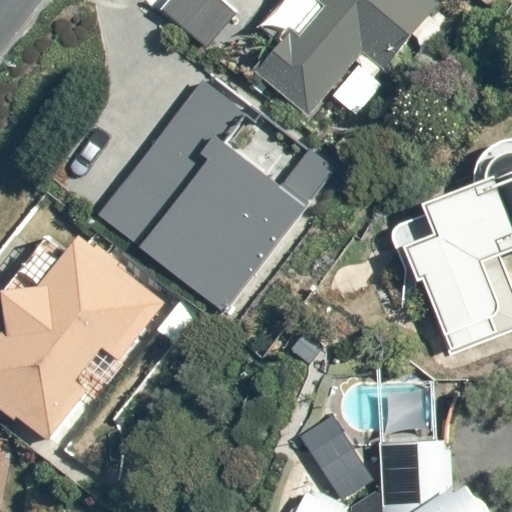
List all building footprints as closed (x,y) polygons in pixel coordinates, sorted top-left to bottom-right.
[(441,0),(277,0),(263,19),(281,32),(251,72),(314,118),(362,53),(388,72),(441,0)] [(254,114),(208,79),(101,217),(226,314),(340,167),(313,145),(299,163),(247,123),(254,114)] [(511,162),(415,196),(427,230),(405,237),(444,348),(483,334),(487,345),(511,336),(511,282),(501,250),(511,246),(511,162)] [(0,322),(5,327),(0,332),(0,405),(61,460),(109,407),(76,377),(103,347),(127,369),(179,312),(84,227),(67,247),(51,233),(0,289),(0,322)] [(378,511),(356,511),(305,484),(290,511),(493,511),(465,475),(451,485),(451,443),(379,443),(378,511)]
